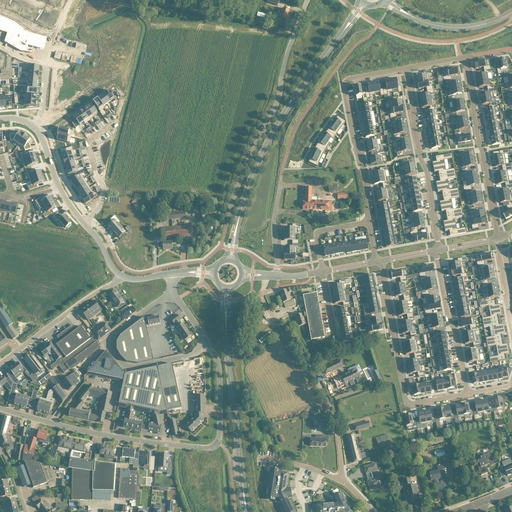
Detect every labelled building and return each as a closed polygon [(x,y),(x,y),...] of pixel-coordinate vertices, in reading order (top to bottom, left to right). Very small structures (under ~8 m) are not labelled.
[(283,8),(280,18),(282,18),(286,20),(289,10),(285,9),(283,8)] [(0,31),(7,33),(4,42),(21,52),(31,53),(31,54),(33,47),(37,48),(37,50),(44,50),(46,46),(47,38),(47,37),(47,38),(29,33),(14,22),(0,15),(0,31)] [(501,68),(497,68),(498,74),(502,74),(501,71),(508,70),(506,58),(499,60),(501,68)] [(486,60),(475,62),(476,69),(484,67),(484,71),(491,69),(490,66),(487,66),(486,60)] [(446,77),(443,77),(444,81),(445,81),(451,80),(450,76),(458,75),(457,68),(448,70),(445,71),(446,77)] [(485,74),(477,76),(478,82),(490,80),(490,79),(488,80),(487,74),(491,73),(491,69),(484,71),(485,74)] [(424,75),(416,77),(417,83),(429,81),(428,75),(430,74),(429,71),(423,72),(424,75)] [(396,79),(390,80),(393,92),(393,90),(398,89),(398,93),(402,92),(401,86),(397,87),(396,79)] [(386,89),(383,89),(384,95),(388,95),(387,93),(393,92),(390,80),(385,81),(386,89)] [(451,80),(445,81),(445,84),(449,84),(450,89),(449,90),(461,88),(459,82),(452,83),(451,80)] [(490,80),(478,82),(479,88),(487,86),(488,90),(494,88),(494,85),(491,86),(490,80)] [(429,81),(417,83),(418,89),(426,88),(427,91),(433,90),(432,86),(430,87),(428,81),(429,81)] [(378,82),(373,83),(375,95),(375,94),(380,93),(381,96),(384,95),(383,89),(380,90),(378,82)] [(369,92),(365,93),(367,101),(367,99),(370,98),(369,96),(375,95),(373,83),(367,84),(369,92)] [(361,85),(354,86),(356,97),(362,95),(363,102),(367,101),(365,93),(362,93),(361,85)] [(450,96),(448,96),(448,100),(455,98),(454,95),(462,94),(461,88),(449,90),(450,96)] [(489,93),(481,94),(482,100),(494,98),(493,92),(495,92),(494,88),(488,90),(489,93)] [(427,94),(419,96),(421,102),(433,100),(431,100),(430,94),(434,93),(433,90),(427,91),(427,94)] [(109,91),(104,94),(110,102),(111,104),(116,100),(109,91)] [(104,94),(101,96),(107,104),(110,102),(104,94)] [(101,96),(98,99),(103,107),(107,104),(101,96)] [(393,98),(387,99),(387,103),(389,102),(390,108),(403,106),(402,106),(401,100),(393,101),(393,98)] [(455,98),(448,100),(449,103),(452,102),(453,108),(452,108),(464,106),(463,100),(455,102),(455,98)] [(494,98),(482,100),(483,105),(491,104),(491,107),(497,106),(497,103),(493,103),(492,98),(494,98)] [(98,99),(93,102),(100,112),(105,109),(103,107),(98,99)] [(433,100),(421,102),(422,108),(430,107),(430,110),(436,109),(436,106),(434,106),(433,100)] [(89,106),(87,107),(93,116),(98,113),(91,104),(89,106)] [(391,114),(390,115),(390,118),(396,117),(396,114),(404,112),(403,106),(390,108),(391,114)] [(453,113),(451,114),(452,117),(458,116),(457,113),(465,111),(464,106),(452,108),(453,113)] [(83,111),(82,111),(89,120),(94,117),(93,116),(87,107),(85,109),(83,111)] [(83,110),(78,114),(84,122),(83,122),(85,124),(89,120),(82,111),(83,111),(83,110)] [(78,114),(73,117),(79,125),(83,122),(84,122),(78,114)] [(334,118),(331,122),(340,129),(343,125),(346,122),(338,116),(336,119),(334,118)] [(458,116),(452,117),(452,120),(454,120),(455,125),(467,123),(466,117),(458,119),(458,116)] [(397,120),(391,121),(391,124),(393,124),(394,129),(406,127),(405,122),(398,123),(397,120)] [(329,128),(327,131),(335,136),(337,134),(337,133),(340,129),(331,122),(327,127),(329,128)] [(456,130),(454,131),(455,134),(461,133),(460,130),(468,128),(467,123),(455,125),(456,129),(456,130)] [(59,127),(57,133),(58,134),(59,133),(70,137),(70,136),(72,131),(59,127)] [(395,135),(393,135),(394,139),(400,138),(400,134),(407,133),(406,127),(394,129),(395,135)] [(324,132),(320,137),(330,143),(328,142),(331,138),(333,139),(335,136),(327,131),(325,133),(324,132)] [(15,134),(10,135),(10,141),(13,141),(19,145),(25,135),(19,132),(17,136),(15,134)] [(58,134),(57,139),(69,143),(71,137),(70,136),(70,137),(59,133),(58,134)] [(461,133),(455,134),(455,137),(457,137),(458,143),(470,141),(469,135),(461,136),(461,133)] [(25,135),(19,145),(24,148),(25,151),(31,149),(29,144),(28,143),(30,139),(25,135)] [(374,141),(366,142),(367,147),(379,145),(377,145),(376,140),(381,140),(380,136),(374,138),(374,141)] [(319,142),(316,146),(325,151),(327,148),(330,143),(320,137),(317,141),(319,142)] [(400,138),(394,139),(395,142),(396,142),(397,147),(410,145),(409,140),(401,141),(400,138)] [(379,145),(367,147),(368,153),(376,151),(377,154),(384,153),(383,153),(382,150),(380,150),(379,145)] [(398,153),(397,153),(397,157),(404,156),(403,152),(411,151),(410,145),(397,147),(398,153)] [(313,148),(311,153),(321,158),(323,154),(325,151),(316,146),(315,149),(313,148)] [(500,155),(493,156),(494,161),(505,159),(505,154),(510,153),(509,149),(499,151),(500,155)] [(65,153),(61,154),(63,159),(72,156),(72,157),(75,156),(73,150),(67,152),(65,152),(65,153)] [(464,151),(458,152),(459,156),(461,156),(462,162),(474,159),(473,153),(465,155),(464,151)] [(26,152),(20,154),(23,162),(36,158),(34,153),(27,155),(26,152)] [(311,153),(308,159),(310,159),(308,162),(317,167),(319,163),(321,158),(311,153)] [(377,157),(370,159),(371,165),(383,162),(382,157),(385,156),(384,153),(377,154),(377,157)] [(436,162),(432,162),(433,167),(445,165),(444,160),(452,159),(451,154),(435,157),(436,162)] [(63,159),(65,165),(65,164),(74,161),(72,157),(72,156),(63,159)] [(36,158),(23,162),(26,171),(32,169),(31,166),(38,164),(36,158)] [(463,168),(461,168),(462,172),(468,170),(467,167),(475,165),(474,159),(462,162),(463,168)] [(505,159),(494,161),(495,167),(502,166),(503,169),(511,166),(511,165),(511,163),(506,164),(505,159)] [(74,161),(65,164),(65,165),(66,169),(77,166),(77,167),(78,166),(76,161),(74,161)] [(405,162),(398,163),(399,166),(401,166),(402,171),(414,169),(413,163),(405,165),(405,162)] [(445,165),(433,167),(434,173),(438,172),(439,177),(455,174),(454,169),(446,170),(445,165)] [(77,166),(66,169),(68,175),(72,174),(73,173),(78,172),(77,167),(77,166)] [(503,172),(496,173),(497,179),(509,176),(508,171),(511,170),(511,166),(503,169),(503,172)] [(380,172),(372,174),(373,179),(386,177),(385,171),(386,171),(386,168),(380,169),(380,172)] [(32,169),(26,171),(27,175),(28,175),(30,180),(42,176),(40,170),(33,173),(32,169)] [(405,176),(401,177),(402,180),(407,179),(408,179),(407,176),(415,174),(414,169),(402,171),(405,171),(405,176)] [(468,170),(462,172),(462,175),(464,175),(465,181),(477,179),(476,172),(468,174),(468,170)] [(81,174),(70,181),(73,186),(84,179),(81,174)] [(440,181),(436,182),(437,187),(448,185),(448,180),(456,178),(455,174),(439,177),(440,181)] [(31,186),(28,187),(29,190),(38,188),(37,184),(44,182),(44,181),(43,176),(42,176),(30,180),(31,186)] [(509,176),(497,179),(498,184),(505,183),(506,186),(511,185),(511,181),(510,182),(509,176)] [(386,177),(373,179),(374,185),(382,183),(383,186),(389,185),(388,182),(387,182),(386,177)] [(84,179),(73,186),(77,191),(77,190),(87,184),(84,179)] [(467,187),(463,187),(464,191),(471,190),(471,186),(479,185),(477,179),(465,181),(466,181),(466,182),(467,187)] [(87,184),(77,190),(80,195),(90,188),(87,184)] [(329,193),(338,192),(337,184),(328,185),(329,193)] [(383,190),(376,191),(377,196),(388,194),(387,189),(390,189),(389,185),(383,186),(383,190)] [(448,185),(437,187),(438,192),(442,191),(443,196),(459,193),(458,188),(449,190),(448,185)] [(506,190),(499,191),(500,197),(511,195),(510,195),(509,189),(511,188),(511,185),(506,186),(506,190)] [(315,204),(315,201),(311,201),(311,187),(306,187),(305,200),(303,200),(303,210),(312,210),(313,204),(315,204)] [(90,188),(80,195),(83,199),(91,194),(93,193),(90,188)] [(471,190),(464,191),(465,191),(466,194),(470,194),(471,200),(481,198),(480,192),(472,193),(471,190)] [(443,201),(439,202),(440,207),(452,205),(451,199),(460,198),(459,193),(443,196),(443,201)] [(83,199),(82,199),(86,204),(94,198),(91,194),(83,199)] [(388,194),(377,196),(377,202),(385,200),(386,203),(389,202),(392,202),(392,199),(389,199),(388,194)] [(511,196),(511,195),(500,197),(501,203),(509,202),(509,205),(511,204),(511,196)] [(42,197),(35,201),(37,205),(39,203),(42,208),(54,202),(53,201),(54,201),(52,197),(51,197),(50,196),(44,200),(42,197)] [(472,206),(468,206),(469,210),(476,209),(475,205),(482,204),(481,198),(471,200),(472,206)] [(312,210),(328,210),(329,201),(315,201),(315,204),(313,204),(312,210)] [(54,202),(42,208),(45,213),(43,215),(45,218),(52,214),(51,211),(57,207),(54,202)] [(508,211),(503,214),(506,219),(511,215),(511,204),(509,205),(507,206),(508,209),(508,211)] [(452,205),(440,207),(441,212),(445,211),(446,216),(462,213),(462,208),(453,210),(452,205)] [(476,209),(469,210),(469,213),(472,213),(473,219),(472,219),(484,217),(483,211),(476,212),(476,209)] [(414,212),(408,213),(408,217),(410,217),(411,223),(424,220),(422,214),(415,216),(414,212)] [(447,221),(443,221),(444,226),(456,224),(455,219),(463,218),(462,213),(446,216),(447,221)] [(58,214),(53,216),(57,221),(59,220),(66,228),(67,228),(71,225),(70,225),(71,224),(64,215),(61,217),(58,214)] [(473,225),(472,226),(472,229),(478,228),(478,224),(486,223),(484,217),(472,219),(473,225)] [(114,220),(108,226),(118,238),(125,232),(114,220)] [(412,229),(411,229),(411,233),(418,231),(417,228),(425,227),(424,220),(411,223),(412,229)] [(284,228),(284,234),(297,234),(297,228),(300,228),(300,225),(292,224),(292,228),(284,228)] [(456,224),(444,226),(445,232),(449,231),(450,236),(466,233),(465,228),(457,229),(456,224)] [(192,225),(172,228),(174,238),(194,236),(192,225)] [(164,239),(174,238),(172,228),(163,229),(164,239)] [(135,230),(122,241),(127,246),(123,252),(129,256),(135,247),(129,243),(134,238),(135,239),(140,235),(135,230)] [(411,233),(410,233),(411,236),(414,236),(415,242),(427,240),(426,233),(418,235),(418,231),(411,233)] [(284,234),(284,240),(292,240),(292,244),(299,244),(299,240),(296,240),(296,234),(297,234),(284,234)] [(173,249),(172,241),(158,243),(159,249),(163,248),(163,250),(173,249)] [(285,253),(284,253),(284,254),(297,254),(297,248),(299,248),(299,244),(292,244),(292,247),(285,247),(285,253)] [(480,262),(477,262),(478,266),(479,266),(485,265),(485,261),(492,260),(491,253),(479,256),(480,262)] [(458,263),(451,264),(452,270),(464,268),(463,262),(467,261),(466,258),(458,259),(458,263)] [(420,274),(419,274),(420,277),(426,276),(425,273),(433,271),(432,265),(419,267),(420,274)] [(486,268),(485,265),(479,266),(480,269),(481,269),(482,275),(495,273),(494,267),(486,268)] [(452,270),(453,276),(460,275),(461,278),(465,278),(467,277),(467,274),(465,274),(464,268),(452,270)] [(403,270),(391,273),(392,279),(400,278),(400,281),(406,280),(406,276),(404,277),(403,270)] [(483,281),(481,282),(481,285),(489,284),(488,280),(496,279),(495,273),(482,275),(483,281)] [(426,276),(420,277),(420,281),(422,281),(423,286),(435,284),(434,278),(426,280),(426,276)] [(339,285),(332,286),(333,292),(345,290),(344,284),(346,284),(345,280),(339,281),(339,285)] [(401,284),(393,286),(394,291),(405,289),(404,284),(407,283),(406,280),(400,281),(401,284)] [(424,292),(421,292),(422,296),(429,294),(428,291),(436,289),(435,284),(423,286),(424,292)] [(489,284),(481,285),(483,285),(483,288),(485,288),(486,293),(498,291),(497,285),(489,287),(489,284)] [(285,290),(280,292),(283,300),(282,300),(283,303),(285,302),(291,300),(288,293),(292,292),(291,288),(285,290)] [(405,289),(394,291),(395,297),(403,296),(404,299),(410,298),(409,294),(406,295),(405,289)] [(116,291),(109,296),(112,299),(111,300),(114,304),(116,303),(119,306),(118,306),(118,307),(125,301),(121,297),(121,298),(116,291)] [(487,299),(485,299),(486,302),(492,301),(491,298),(499,296),(498,291),(486,293),(487,299)] [(325,338),(317,293),(303,296),(311,340),(325,338)] [(429,294),(422,296),(423,295),(424,299),(425,299),(426,304),(426,305),(439,302),(438,302),(437,296),(430,298),(429,294)] [(346,295),(334,298),(335,304),(343,302),(343,306),(350,305),(349,301),(347,301),(346,295)] [(404,302),(396,304),(398,310),(408,308),(407,302),(410,301),(410,298),(404,299),(404,302)] [(492,301),(480,303),(480,308),(489,306),(490,312),(502,309),(501,304),(498,305),(497,305),(496,300),(492,301)] [(94,301),(81,311),(86,318),(95,312),(96,314),(102,310),(94,301)] [(427,311),(425,311),(425,315),(433,313),(432,310),(440,309),(439,302),(426,305),(427,311)] [(13,340),(17,337),(18,336),(11,325),(13,324),(2,307),(0,308),(0,319),(6,328),(5,329),(13,340)] [(121,312),(119,314),(124,320),(131,315),(125,307),(121,311),(121,312)] [(408,308),(398,310),(399,316),(407,315),(407,318),(413,317),(413,313),(409,314),(408,308)] [(491,317),(482,318),(483,323),(499,320),(499,315),(500,315),(503,315),(502,309),(490,312),(491,317)] [(295,316),(298,324),(298,325),(298,327),(300,326),(306,324),(304,317),(306,316),(305,313),(300,314),(301,314),(295,316)] [(433,313),(425,315),(426,315),(427,318),(430,318),(431,323),(442,321),(441,315),(433,317),(433,313)] [(192,336),(183,324),(182,325),(179,321),(180,320),(177,315),(170,319),(174,324),(171,326),(172,331),(177,328),(183,337),(182,338),(184,340),(185,341),(192,336)] [(137,364),(153,360),(146,326),(148,325),(149,326),(160,323),(159,316),(147,319),(145,320),(144,317),(120,335),(116,342),(117,350),(120,356),(126,362),(137,364)] [(372,316),(365,317),(366,320),(368,320),(369,326),(381,324),(380,318),(372,319),(372,316)] [(408,322),(400,323),(401,329),(413,326),(412,326),(411,321),(414,321),(413,317),(407,318),(408,322)] [(473,318),(461,321),(462,327),(470,325),(471,329),(477,327),(476,324),(475,324),(473,318)] [(499,320),(483,323),(484,328),(493,326),(494,331),(505,329),(504,324),(502,324),(500,325),(499,320)] [(432,329),(429,329),(430,333),(436,331),(435,328),(443,327),(442,321),(431,323),(432,329)] [(92,332),(98,340),(111,330),(105,323),(92,332)] [(370,332),(367,333),(368,336),(375,335),(375,331),(382,330),(381,323),(381,324),(369,326),(370,332)] [(76,330),(73,325),(65,331),(78,349),(87,342),(91,339),(90,339),(81,326),(76,330)] [(413,326),(401,329),(402,334),(410,333),(410,336),(417,335),(416,331),(414,332),(413,326)] [(471,332),(463,333),(464,339),(476,337),(475,331),(477,331),(477,327),(471,329),(471,332)] [(495,336),(486,338),(487,343),(503,340),(502,335),(504,335),(506,334),(505,329),(494,331),(495,336)] [(66,358),(78,349),(65,331),(57,337),(61,342),(56,345),(66,358)] [(269,332),(259,341),(261,344),(272,335),(269,332)] [(411,341),(404,343),(405,349),(417,346),(416,340),(419,340),(418,336),(411,338),(411,341)] [(67,366),(62,370),(64,373),(69,370),(72,370),(75,367),(80,364),(99,350),(101,348),(92,337),(90,339),(91,339),(87,342),(78,349),(66,358),(63,359),(62,360),(63,362),(67,366)] [(476,337),(464,339),(465,344),(473,343),(474,346),(480,345),(479,342),(477,342),(476,337)] [(503,340),(487,343),(488,347),(496,346),(497,351),(509,349),(508,344),(506,344),(504,344),(503,340)] [(46,345),(40,350),(45,356),(49,354),(50,355),(51,355),(52,355),(53,355),(54,357),(55,357),(57,360),(58,361),(54,364),(54,363),(54,364),(51,366),(50,366),(53,370),(59,366),(63,362),(62,360),(63,359),(61,357),(51,343),(50,342),(47,344),(46,345)] [(474,349),(467,351),(468,357),(480,355),(478,349),(481,348),(480,345),(474,346),(474,349)] [(417,346),(405,349),(406,355),(414,353),(414,357),(420,356),(422,356),(421,352),(418,352),(417,346)] [(498,356),(490,358),(491,363),(507,360),(506,355),(507,354),(510,354),(509,349),(497,351),(498,356)] [(125,374),(106,350),(87,373),(124,380),(125,374)] [(32,357),(31,355),(25,360),(35,374),(42,368),(33,356),(32,357)] [(480,355),(468,357),(469,363),(477,362),(477,365),(485,364),(484,360),(481,361),(480,355)] [(415,360),(407,362),(408,368),(421,366),(421,365),(419,366),(418,360),(421,359),(420,356),(414,357),(415,360)] [(341,360),(335,363),(338,369),(344,366),(341,360)] [(11,371),(6,375),(9,377),(13,383),(20,385),(21,384),(17,379),(15,376),(20,372),(21,374),(21,373),(24,371),(18,362),(9,369),(11,371)] [(326,374),(338,369),(335,363),(323,368),(326,374)] [(421,366),(408,368),(409,374),(417,373),(418,376),(424,375),(423,371),(422,372),(421,366)] [(123,427),(141,431),(143,423),(132,421),(135,407),(150,410),(151,416),(153,416),(155,424),(149,423),(148,430),(160,432),(162,425),(161,425),(158,412),(166,410),(164,399),(157,367),(125,374),(119,404),(127,406),(126,411),(128,412),(126,419),(125,419),(123,427)] [(338,379),(337,379),(342,390),(361,381),(358,373),(356,370),(349,373),(342,377),(341,376),(337,377),(338,379)] [(73,374),(73,373),(62,382),(68,390),(80,382),(77,378),(80,376),(76,372),(73,374)] [(380,374),(374,376),(379,387),(384,385),(383,381),(380,374)] [(0,377),(0,395),(1,395),(0,394),(1,391),(2,386),(7,382),(12,389),(13,385),(13,383),(9,377),(6,380),(3,376),(0,377)] [(46,400),(42,412),(49,414),(50,411),(51,411),(54,403),(49,402),(50,399),(51,399),(52,398),(53,393),(54,392),(63,403),(68,396),(65,393),(58,384),(55,387),(49,392),(46,400)] [(12,389),(8,400),(12,401),(12,400),(15,400),(14,404),(20,406),(23,396),(14,393),(15,391),(17,386),(13,385),(12,389)] [(70,409),(69,416),(88,420),(88,419),(90,414),(90,413),(79,411),(85,403),(83,402),(89,395),(94,389),(89,385),(84,392),(78,399),(80,400),(72,410),(70,409)] [(110,400),(112,393),(104,391),(97,422),(103,423),(106,413),(107,413),(110,400)] [(23,396),(20,406),(21,407),(21,408),(24,409),(24,408),(26,408),(27,405),(30,406),(29,407),(33,408),(33,407),(37,397),(36,397),(32,395),(31,398),(23,396)] [(203,405),(203,404),(206,404),(206,395),(197,395),(197,405),(198,405),(198,404),(203,404),(203,405)] [(164,399),(166,410),(181,407),(179,396),(164,399)] [(37,397),(33,407),(37,408),(36,410),(38,411),(38,412),(41,413),(41,412),(42,412),(46,400),(37,397)] [(496,405),(492,406),(493,412),(504,410),(501,398),(495,399),(496,405)] [(488,400),(482,401),(484,413),(484,411),(490,410),(490,412),(493,412),(492,406),(489,406),(488,400)] [(477,409),(473,409),(474,415),(484,413),(482,401),(475,403),(477,409)] [(469,404),(462,405),(465,417),(465,415),(470,414),(471,416),(474,415),(473,409),(470,410),(469,404)] [(457,412),(454,413),(455,419),(465,417),(462,405),(456,406),(457,412)] [(449,407),(443,408),(445,421),(455,419),(454,413),(451,414),(449,407)] [(438,416),(435,416),(436,422),(445,421),(443,408),(437,410),(438,416)] [(320,409),(311,414),(313,419),(317,417),(320,424),(325,421),(320,409)] [(430,411),(424,412),(426,424),(433,423),(436,422),(435,416),(431,417),(430,411)] [(419,419),(416,420),(417,426),(426,424),(424,412),(418,413),(419,419)] [(204,413),(203,413),(198,413),(197,413),(194,413),(194,417),(185,426),(191,432),(204,420),(203,413),(204,413)] [(411,414),(404,416),(406,428),(417,426),(416,420),(412,421),(411,414)] [(4,415),(0,428),(0,432),(7,434),(12,417),(4,415)] [(47,436),(48,433),(39,430),(37,438),(40,439),(39,441),(48,444),(50,437),(47,436)] [(9,435),(7,435),(7,434),(0,432),(0,439),(2,445),(3,445),(4,448),(13,446),(9,435)] [(360,453),(355,435),(346,437),(351,455),(360,453)] [(383,441),(377,443),(379,448),(390,444),(387,435),(382,437),(383,441)] [(310,446),(326,447),(326,443),(328,443),(328,436),(321,436),(321,439),(310,439),(310,446)] [(24,462),(31,463),(32,460),(34,460),(35,447),(34,447),(37,439),(31,437),(28,446),(25,445),(23,461),(22,462),(24,462)] [(59,446),(72,449),(74,440),(60,437),(59,446)] [(88,452),(89,448),(87,448),(88,443),(74,440),(72,449),(88,452)] [(100,454),(105,455),(109,456),(109,458),(114,460),(116,448),(101,445),(100,454)] [(135,452),(135,450),(123,449),(122,457),(134,459),(133,465),(133,468),(137,469),(138,469),(139,453),(135,452)] [(477,464),(480,471),(481,475),(488,473),(485,466),(488,465),(489,467),(495,465),(489,451),(480,455),(482,459),(479,461),(479,463),(477,464)] [(142,453),(141,465),(144,465),(144,466),(149,466),(149,470),(154,471),(155,457),(150,457),(151,453),(145,452),(145,454),(142,453)] [(360,453),(351,455),(353,463),(362,460),(360,453)] [(160,454),(159,468),(167,468),(167,473),(167,475),(172,475),(173,464),(168,463),(168,459),(169,454),(160,454)] [(70,458),(69,468),(72,468),(93,471),(94,472),(94,462),(94,461),(94,462),(93,461),(87,461),(84,460),(83,460),(70,458)] [(500,470),(500,472),(502,477),(505,476),(504,474),(506,473),(507,473),(508,476),(511,475),(511,464),(510,463),(511,463),(511,462),(511,461),(511,458),(502,462),(504,465),(500,467),(500,468),(501,470),(500,470)] [(31,463),(24,462),(32,484),(34,489),(47,484),(40,464),(31,463)] [(93,472),(92,500),(111,501),(111,491),(114,491),(115,475),(116,464),(94,462),(94,472),(93,471),(93,472)] [(367,481),(370,490),(373,489),(374,490),(374,489),(374,490),(379,489),(378,487),(382,485),(380,477),(378,478),(376,471),(378,470),(376,464),(364,467),(366,474),(367,473),(369,480),(367,481)] [(437,471),(429,473),(431,481),(434,480),(437,491),(443,489),(443,488),(446,487),(445,483),(444,478),(445,477),(444,474),(443,475),(442,470),(446,469),(445,464),(438,465),(439,471),(437,471)] [(23,487),(28,486),(31,484),(25,465),(17,468),(23,487)] [(130,469),(120,469),(118,498),(128,499),(127,501),(136,501),(137,469),(133,468),(133,471),(130,471),(130,469)] [(278,499),(284,511),(295,511),(288,498),(290,498),(289,488),(286,488),(289,473),(280,471),(279,471),(280,469),(279,469),(271,468),(270,468),(266,499),(266,500),(266,499),(275,500),(275,501),(275,499),(278,499)] [(92,500),(93,472),(72,469),(71,500),(92,500)] [(409,479),(408,479),(403,481),(406,492),(408,492),(410,500),(408,500),(408,501),(415,499),(416,500),(417,499),(419,498),(418,493),(416,485),(411,486),(409,479)] [(0,489),(9,488),(7,480),(0,481),(0,489)] [(0,492),(1,494),(0,494),(0,497),(1,497),(10,495),(9,488),(0,489),(0,492)] [(169,489),(168,498),(177,499),(178,493),(174,493),(175,489),(169,489)] [(350,511),(342,493),(333,498),(336,503),(315,505),(315,511),(350,511)] [(6,501),(3,502),(3,505),(6,504),(7,508),(4,509),(17,506),(15,499),(6,501)] [(38,509),(40,508),(43,511),(50,511),(48,509),(51,507),(47,501),(44,504),(41,500),(35,504),(38,509)]
